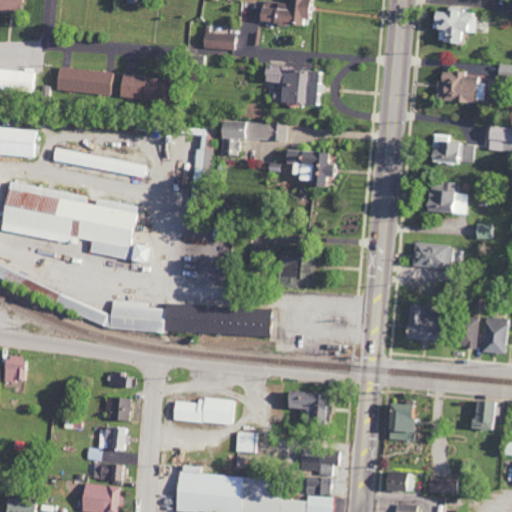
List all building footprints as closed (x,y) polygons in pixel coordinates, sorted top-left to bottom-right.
[(0,0),(0,10),(22,12),(22,0),(0,0)] [(306,0),(286,0),(286,3),(264,1),(263,8),(257,8),(256,23),(303,28),(306,0)] [(474,32),(476,11),(431,8),(429,28),(438,29),(437,40),(463,43),(464,31),(474,32)] [(235,50),(236,35),(203,34),(203,50),(235,50)] [(511,65),(499,63),(497,77),(511,79),(511,65)] [(321,104),(323,69),(263,66),(262,81),(274,81),(273,101),(321,104)] [(114,74),(58,67),(55,91),(111,98),(114,74)] [(483,102),(484,74),(438,72),(436,100),(483,102)] [(119,99),(164,101),(165,77),(120,75),(119,99)] [(288,125),(216,119),(215,128),(187,126),(186,135),(198,136),(195,176),(211,177),(214,137),(222,138),(221,154),(238,155),(239,138),(287,141),(288,125)] [(93,130),(135,131),(135,122),(93,120),(93,130)] [(511,126),(485,126),(485,150),(511,151),(511,126)] [(39,131),(0,128),(0,154),(37,157),(39,131)] [(472,163),(473,143),(435,141),(434,148),(424,148),(424,160),(472,163)] [(51,160),(147,178),(150,166),(54,147),(51,160)] [(325,152),(297,149),(297,151),(283,149),(282,162),(290,162),(288,176),(307,178),(306,185),(321,186),(322,176),(330,176),(331,163),(325,163),(325,152)] [(0,226),(0,230),(76,243),(77,238),(91,240),(89,252),(148,263),(151,246),(133,243),(139,206),(95,199),(95,204),(85,203),(86,195),(7,182),(0,226)] [(468,193),(458,193),(458,182),(441,182),(441,189),(425,188),(424,199),(419,199),(419,211),(467,213),(468,193)] [(495,224),(475,223),(475,238),(495,238),(495,224)] [(411,264),(450,268),(453,246),(413,242),(411,264)] [(315,252),(280,251),(279,287),(296,287),(297,284),(315,284),(315,252)] [(0,275),(125,330),(269,336),(271,309),(233,307),(231,306),(187,305),(186,304),(167,303),(166,308),(148,307),(148,302),(114,300),(109,312),(0,265),(0,275)] [(429,340),(430,306),(406,305),(405,339),(429,340)] [(457,347),(477,347),(478,317),(458,316),(457,347)] [(504,354),(508,319),(485,317),(481,351),(504,354)] [(22,382),(26,357),(7,355),(4,380),(22,382)] [(136,387),(136,378),(127,377),(127,372),(110,372),(110,386),(136,387)] [(283,407),(303,408),(302,419),(321,420),(323,392),(284,391),(283,407)] [(130,420),(130,398),(106,397),(106,419),(130,420)] [(235,424),(237,402),(174,398),(172,420),(235,424)] [(491,414),(498,415),(499,402),(472,401),(471,428),(490,429),(491,414)] [(416,405),(389,404),(388,439),(411,440),(411,416),(416,416),(416,405)] [(101,427),(100,448),(129,449),(130,428),(101,427)] [(257,452),(258,433),(237,432),(236,452),(257,452)] [(104,449),(89,448),(88,459),(103,461),(104,449)] [(301,470),(321,470),(321,475),(333,476),(334,465),(337,465),(338,453),(302,451),(301,470)] [(95,479),(126,480),(127,464),(95,463),(95,479)] [(175,511),(180,511),(304,511),(306,501),(282,499),(283,487),(264,486),(265,478),(200,473),(200,467),(178,466),(175,511)] [(413,472),(383,472),(382,491),(413,491),(413,472)] [(429,494),(456,494),(457,476),(429,475),(429,494)] [(332,478),(307,477),(306,494),(331,495),(332,478)] [(116,511),(117,507),(122,507),(123,495),(120,495),(120,485),(83,483),(80,511),(116,511)] [(332,511),(333,497),(306,496),(305,511),(332,511)] [(34,511),(35,501),(3,498),(2,511),(34,511)]
